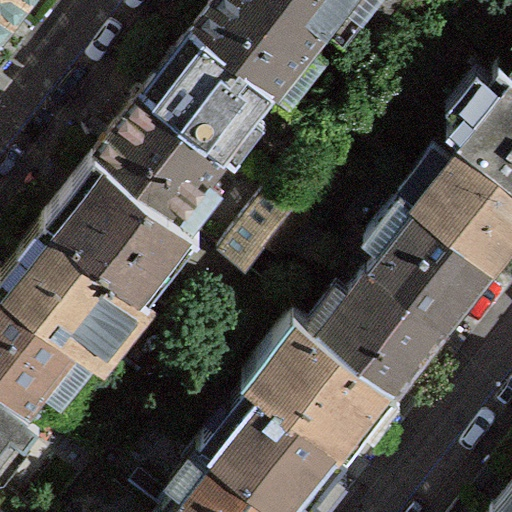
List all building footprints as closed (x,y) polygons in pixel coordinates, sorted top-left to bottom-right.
[(0,0),(0,19),(3,15),(15,0),(0,0)] [(310,66),(296,56),(325,19),(300,0),(205,0),(205,1),(193,17),(270,78),(289,93),(310,66)] [(300,0),(325,19),(340,0),(300,0)] [(270,78),(193,17),(155,65),(143,80),(221,141),(270,78)] [(511,64),(510,62),(497,52),(447,115),(465,129),(511,166),(511,64)] [(93,143),(177,208),(226,145),(221,141),(143,80),(106,127),(93,143)] [(511,230),(511,166),(465,129),(451,148),(434,135),(399,179),(416,192),(494,254),(511,232),(511,230)] [(177,208),(93,143),(92,144),(56,189),(50,196),(45,203),(46,204),(44,206),(148,287),(197,224),(177,208)] [(294,198),(268,178),(231,224),(219,240),(218,241),(244,261),(263,238),(294,198)] [(365,224),(381,236),(366,255),(444,317),(462,295),(472,282),(494,254),(416,192),(392,222),(376,210),(365,224)] [(148,287),(44,206),(43,207),(43,206),(6,252),(0,260),(0,272),(81,337),(98,350),(148,287)] [(317,318),(395,380),(412,358),(444,317),(366,255),(317,318)] [(0,374),(32,400),(81,337),(0,272),(0,374)] [(250,367),(346,442),(363,421),(365,418),(373,424),(389,402),(382,397),(395,380),(317,318),(292,298),(242,361),(250,367)] [(346,442),(250,367),(200,430),(209,437),(296,505),(313,484),(346,442)] [(0,440),(16,420),(24,426),(25,425),(39,408),(31,401),(32,400),(0,374),(0,440)] [(160,500),(174,511),(290,511),(296,505),(209,437),(160,500)] [(511,511),(511,472),(508,478),(490,502),(503,511),(511,511)] [(174,511),(160,500),(150,511),(174,511)] [(503,511),(490,502),(481,511),(503,511)]
